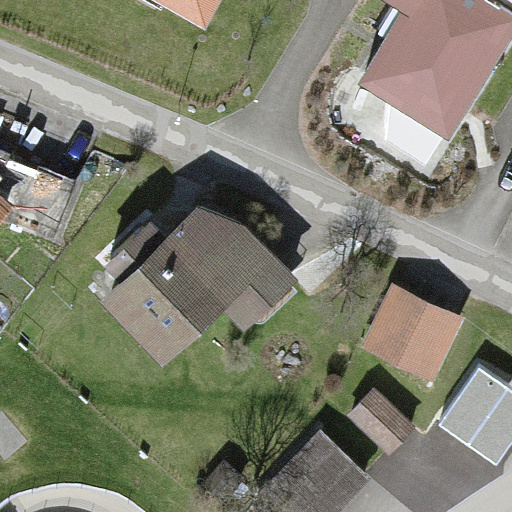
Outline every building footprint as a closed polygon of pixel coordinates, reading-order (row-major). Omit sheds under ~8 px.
[(176,0),(212,18),(221,0),(176,0)] [(511,0),(397,0),(354,75),(440,125),(511,0)] [(115,280),(98,296),(164,366),(222,311),(242,332),(298,281),(245,224),(197,206),(166,235),(152,220),(102,266),(115,280)] [(381,291),(356,355),(433,385),(458,321),(381,291)] [(414,425),(373,386),(347,414),(387,453),(414,425)] [(511,407),(483,387),(449,433),(494,465),(511,439),(511,407)] [(319,426),(250,496),(265,511),(337,511),(372,477),(319,426)]
